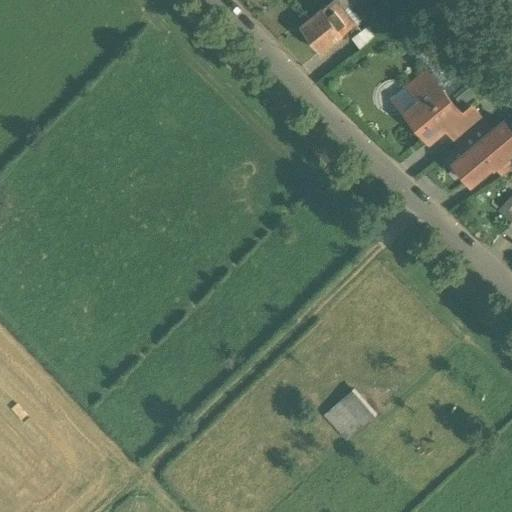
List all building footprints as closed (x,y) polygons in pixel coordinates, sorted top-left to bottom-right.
[(334,0),(333,0),(322,9),(342,35),(355,25),(345,14),(334,0)] [(356,5),(351,0),(334,0),(345,14),(356,5)] [(351,0),(356,5),(345,14),(355,25),(357,28),(379,11),(370,0),(351,0)] [(423,1),(422,0),(403,0),(411,10),(423,1)] [(322,9),(299,27),(319,53),(334,41),(338,47),(344,42),(340,37),(342,35),(322,9)] [(374,27),(353,43),(359,50),(379,34),(374,27)] [(425,71),(406,87),(416,99),(403,110),(428,140),(443,127),(448,123),(471,105),(470,104),(460,112),(425,71)] [(406,87),(393,98),(403,110),(416,99),(406,87)] [(471,105),(448,123),(443,127),(456,144),(484,121),(471,105)] [(484,121),(456,144),(464,153),(454,162),(470,182),(492,163),(494,165),(511,149),(511,132),(503,121),(492,130),(484,121)] [(511,149),(494,165),(502,175),(508,171),(511,166),(511,149)] [(511,210),(509,214),(511,215),(511,220),(503,231),(511,238),(511,210)] [(326,416),(348,438),(376,411),(354,389),(326,416)]
